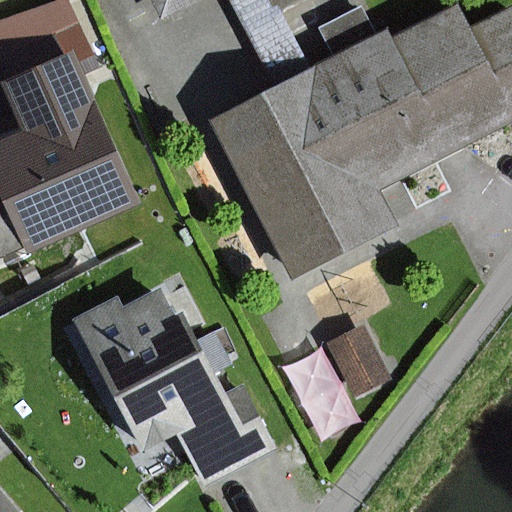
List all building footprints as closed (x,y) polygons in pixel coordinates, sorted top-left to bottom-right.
[(64,0),(54,0),(0,20),(0,62),(5,75),(72,47),(86,42),(64,0)] [(145,0),(158,25),(205,0),(264,0),(272,14),(298,0),(145,0)] [(330,57),(202,124),(285,283),(388,228),(372,198),(511,124),(511,27),(505,13),(467,33),(453,8),(386,44),(365,3),(315,29),(330,57)] [(0,101),(13,131),(0,136),(0,253),(16,247),(20,257),(140,206),(72,47),(5,75),(0,77),(0,101)] [(114,300),(69,323),(137,456),(174,437),(181,450),(236,422),(179,312),(170,317),(155,288),(118,308),(114,300)] [(362,326),(327,343),(354,397),(389,380),(362,326)] [(236,422),(181,450),(202,488),(273,450),(253,412),(236,422)] [(0,511),(16,511),(0,493),(0,511)]
